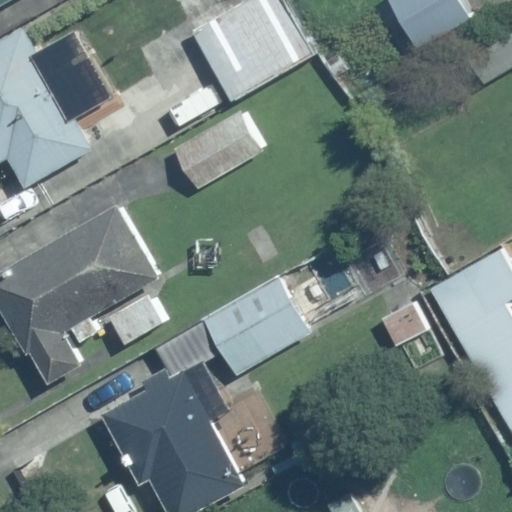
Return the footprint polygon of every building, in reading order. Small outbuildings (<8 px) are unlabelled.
[(0,0),(0,8),(14,0),(0,0)] [(277,0),(250,0),(192,32),(232,102),(312,54),(277,0)] [(479,15),(473,6),(469,0),(396,0),(428,48),(479,15)] [(490,81),(499,76),(511,68),(511,18),(469,42),(490,81)] [(20,27),(0,38),(0,163),(8,159),(22,188),(92,149),(73,118),(110,96),(73,34),(34,53),(20,27)] [(261,151),(242,112),(172,149),(199,191),(261,151)] [(159,276),(116,206),(0,271),(0,308),(47,384),(82,366),(63,332),(159,276)] [(511,247),(509,243),(437,285),(511,417),(511,247)] [(277,276),(201,320),(238,376),(310,334),(277,276)] [(133,341),(137,339),(173,319),(157,290),(117,312),(133,341)] [(403,343),(409,339),(435,324),(419,297),(387,315),(403,343)] [(202,362),(100,413),(138,486),(149,481),(165,511),(191,511),(248,483),(210,421),(229,412),(202,362)]
